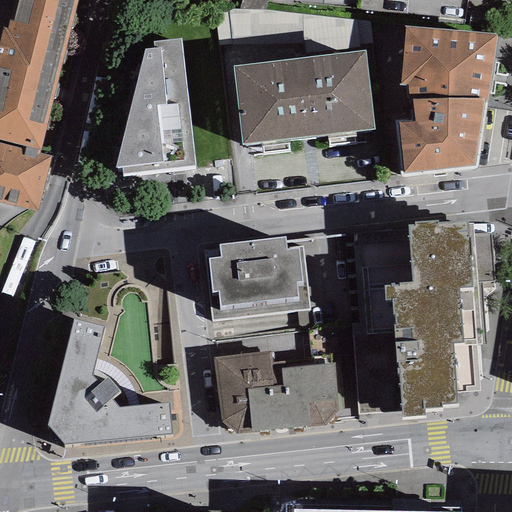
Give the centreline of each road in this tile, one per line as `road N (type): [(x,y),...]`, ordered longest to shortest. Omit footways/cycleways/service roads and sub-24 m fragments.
road 1 (secondary): [(507,437),(0,490)]
road 2 (residential): [(511,200),(60,246)]
road 3 (secondary): [(60,246),(113,0)]
road 4 (secondary): [(0,466),(60,246)]
